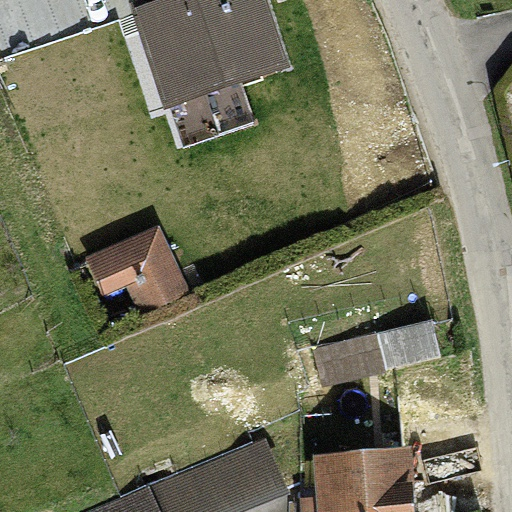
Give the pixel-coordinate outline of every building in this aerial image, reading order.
[(267,0),(118,0),(154,111),(289,66),(267,0)] [(150,239),(80,266),(93,301),(121,291),(132,319),(175,302),(150,239)] [(263,438),(145,487),(155,511),(239,511),(285,493),(263,438)] [(397,511),(395,463),(307,467),(309,511),(397,511)] [(155,511),(145,487),(86,511),(155,511)]
